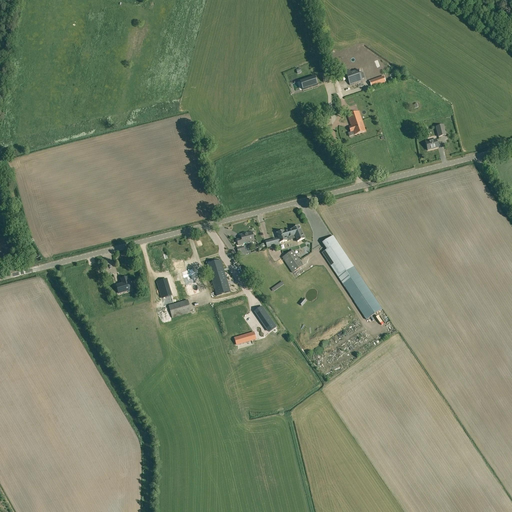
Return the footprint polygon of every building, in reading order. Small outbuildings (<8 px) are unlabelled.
[(345,72),(350,85),(362,81),(359,70),(351,73),(350,70),(345,72)] [(321,74),(323,82),(326,81),(325,76),(330,75),(329,71),(321,74)] [(317,84),(315,76),(302,80),(305,88),(317,84)] [(382,77),(369,82),(371,88),(384,83),(382,77)] [(349,127),(350,132),(353,132),(354,135),(365,131),(359,112),(347,116),(351,127),(349,127)] [(446,136),(443,125),(436,127),(438,138),(446,136)] [(426,143),(428,152),(439,149),(436,140),(426,143)] [(276,234),(277,237),(279,244),(295,239),(297,243),(304,239),(299,226),(291,230),(276,234)] [(251,241),(254,240),(252,233),(247,234),(247,235),(241,237),(241,239),(237,240),(238,246),(243,244),(243,243),(246,242),(247,246),(251,245),(251,241)] [(322,243),(327,250),(322,254),(366,321),(382,310),(366,285),(333,235),(322,243)] [(277,237),(265,241),(267,247),(279,244),(277,237)] [(237,248),(238,254),(239,255),(239,254),(240,257),(248,255),(246,248),(244,248),(244,246),(237,248)] [(293,251),(281,258),(292,274),(303,266),(293,251)] [(232,290),(222,260),(209,263),(219,294),(232,290)] [(186,270),(181,272),(189,296),(199,292),(194,276),(200,274),(198,268),(192,270),(192,269),(186,270)] [(130,282),(129,282),(127,277),(123,279),(124,283),(116,285),(119,294),(132,290),(130,282)] [(166,280),(157,282),(162,298),(171,296),(166,280)] [(226,329),(243,325),(235,294),(229,296),(231,303),(228,304),(230,309),(229,309),(232,320),(224,322),(226,329)] [(183,319),(192,316),(187,300),(168,306),(172,318),(182,315),(183,319)] [(274,324),(262,307),(255,312),(267,329),(274,324)] [(251,333),(232,339),(234,345),(253,340),(251,333)]
